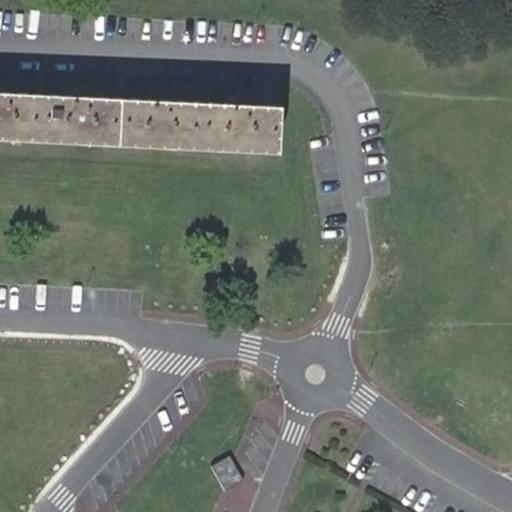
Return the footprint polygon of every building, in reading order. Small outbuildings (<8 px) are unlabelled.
[(67,87),(66,93),(77,94),(78,85),(67,87)] [(145,88),(144,96),(156,97),(156,87),(145,88)] [(0,135),(268,147),(270,101),(235,100),(224,99),(156,97),(144,96),(77,94),(66,93),(0,90),(0,135)] [(224,99),(235,100),(236,91),(224,91),(224,99)] [(228,455),(209,465),(223,491),(241,480),(228,455)]
